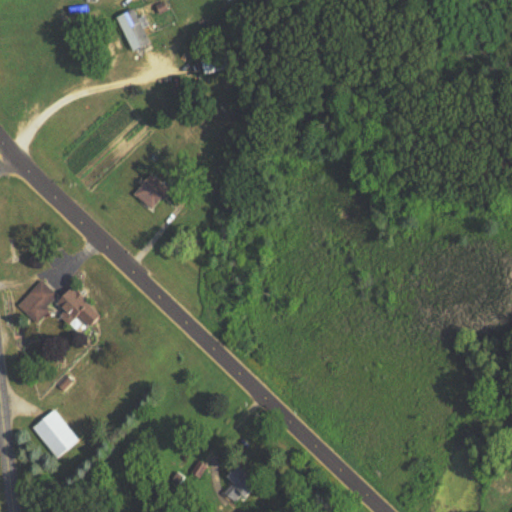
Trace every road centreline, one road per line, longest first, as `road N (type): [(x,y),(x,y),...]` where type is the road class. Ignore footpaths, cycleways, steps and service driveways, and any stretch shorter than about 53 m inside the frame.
road 1 (secondary): [(383,511),(0,138)]
road 2 (residential): [(17,511),(0,377)]
